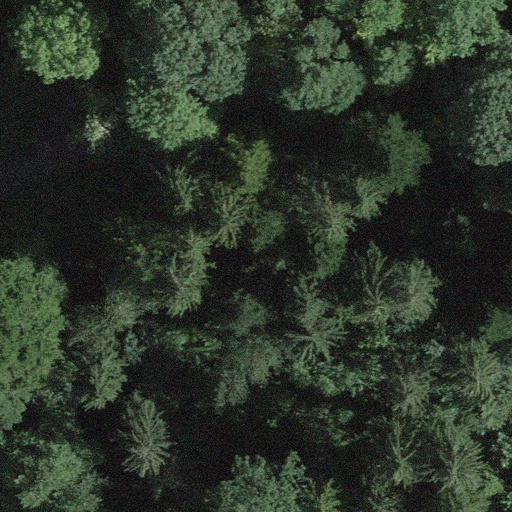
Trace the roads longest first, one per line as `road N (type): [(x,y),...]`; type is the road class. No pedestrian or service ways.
road 1 (track): [(61,155),(283,74),(511,29)]
road 2 (track): [(61,155),(104,0)]
